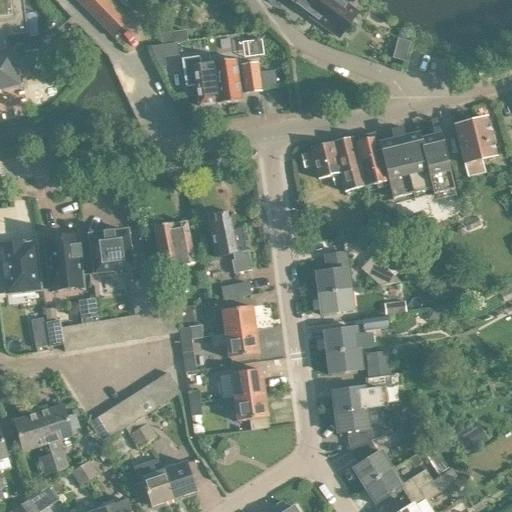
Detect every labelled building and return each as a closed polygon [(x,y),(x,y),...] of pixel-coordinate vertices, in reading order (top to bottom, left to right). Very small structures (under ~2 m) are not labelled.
[(0,0),(0,91),(21,86),(23,86),(23,84),(22,84),(13,50),(13,47),(8,49),(6,36),(27,34),(23,0),(0,0)] [(340,37),(358,13),(340,0),(288,0),(324,26),(340,37)] [(127,19),(111,3),(94,19),(110,35),(127,19)] [(167,44),(188,42),(187,32),(166,34),(167,44)] [(405,60),(410,41),(398,37),(393,57),(405,60)] [(190,43),(179,44),(180,58),(191,56),(190,43)] [(199,56),(180,59),(183,82),(184,88),(196,87),(199,106),(243,101),(237,59),(200,64),(199,56)] [(261,90),(257,62),(241,64),(245,93),(261,90)] [(274,71),(261,73),(263,86),(276,85),(274,71)] [(487,117),(456,125),(465,164),(466,164),(468,177),(485,172),(481,160),(496,156),(487,117)] [(391,198),(407,194),(431,188),(432,194),(454,189),(450,172),(437,118),(430,120),(434,135),(421,138),(419,133),(405,136),(402,127),(390,129),(393,139),(378,143),(388,186),(391,198)] [(378,189),(388,186),(378,143),(375,133),(358,137),(360,142),(355,143),(366,187),(376,184),(378,189)] [(344,192),(363,187),(352,139),(311,148),(313,153),(301,155),(304,168),(315,165),(318,179),(332,176),(334,186),(343,184),(344,192)] [(215,257),(233,254),(234,260),(232,260),(234,273),(251,270),(248,251),(250,251),(245,224),(235,226),(233,214),(209,218),(215,257)] [(162,270),(194,264),(187,223),(172,226),(172,223),(154,227),(162,270)] [(129,231),(91,236),(96,274),(134,269),(135,281),(147,279),(144,255),(132,257),(129,231)] [(65,236),(49,238),(50,242),(46,242),(53,292),(85,288),(79,238),(66,240),(65,236)] [(3,261),(0,261),(0,272),(1,277),(5,277),(6,293),(38,289),(33,245),(21,246),(21,243),(1,245),(3,261)] [(316,272),(319,294),(350,289),(347,268),(348,268),(346,252),(324,255),(326,271),(316,272)] [(379,286),(401,283),(373,257),(361,269),(379,286)] [(206,285),(204,273),(196,274),(199,287),(206,285)] [(248,282),(236,285),(239,296),(251,294),(248,282)] [(352,310),(350,289),(319,294),(321,314),(352,310)] [(151,311),(149,295),(133,296),(135,314),(151,311)] [(387,314),(407,312),(406,301),(386,304),(387,314)] [(222,310),(225,334),(255,331),(252,306),(222,310)] [(162,310),(166,334),(177,332),(173,308),(162,310)] [(426,309),(428,319),(437,318),(436,308),(426,309)] [(152,312),(156,335),(166,334),(162,310),(152,312)] [(142,314),(146,337),(156,335),(152,312),(142,314)] [(146,337),(142,314),(132,315),(136,339),(146,337)] [(122,317),(126,341),(136,339),(132,315),(122,317)] [(387,316),(362,319),(363,331),(389,328),(387,316)] [(112,319),(116,342),(126,341),(122,317),(112,319)] [(102,321),(106,344),(116,342),(112,319),(102,321)] [(46,322),(45,322),(49,347),(63,345),(58,320),(51,321),(46,322)] [(92,323),(96,346),(106,344),(102,321),(92,323)] [(81,324),(85,348),(96,346),(92,323),(81,324)] [(71,326),(75,349),(85,348),(81,324),(71,326)] [(180,341),(191,339),(204,337),(202,325),(178,328),(180,341)] [(75,349),(71,326),(60,328),(64,351),(75,349)] [(324,332),(327,352),(358,348),(373,346),(371,333),(356,335),(355,328),(324,332)] [(45,331),(33,333),(35,348),(47,346),(45,331)] [(258,354),(255,331),(225,334),(211,336),(212,348),(227,346),(228,358),(258,354)] [(182,352),(193,350),(191,339),(180,341),(182,352)] [(361,370),(358,348),(327,352),(330,374),(361,370)] [(390,374),(387,350),(366,353),(368,378),(390,374)] [(231,374),(234,398),(264,393),(260,370),(231,374)] [(171,398),(181,393),(168,372),(159,378),(171,398)] [(332,392),(335,412),(366,408),(387,405),(385,387),(401,384),(400,372),(390,374),(368,378),(364,378),(365,386),(366,389),(364,389),(364,388),(332,392)] [(149,384),(162,404),(171,398),(159,378),(149,384)] [(162,404),(149,384),(141,389),(154,410),(162,404)] [(132,395),(145,415),(154,410),(141,389),(132,395)] [(189,405),(200,403),(198,390),(188,391),(189,405)] [(267,418),(264,393),(234,398),(238,422),(250,420),(267,418)] [(145,415),(132,395),(124,401),(136,421),(143,416),(145,415)] [(128,426),(134,422),(136,421),(124,401),(115,406),(128,426)] [(200,403),(189,405),(191,415),(201,414),(200,403)] [(62,406),(38,414),(47,443),(49,449),(50,454),(55,472),(69,467),(63,449),(62,450),(58,439),(72,434),(70,430),(65,415),(62,406)] [(120,431),(125,428),(128,426),(115,406),(107,411),(120,431)] [(405,407),(406,417),(418,415),(416,406),(405,407)] [(337,433),(347,432),(349,449),(350,450),(371,441),(382,437),(381,426),(368,428),(366,408),(335,412),(337,433)] [(120,431),(107,411),(98,417),(110,437),(120,431)] [(74,412),(65,415),(70,430),(78,427),(74,412)] [(22,451),(39,445),(40,451),(49,449),(47,443),(38,414),(13,422),(22,451)] [(88,423),(101,443),(110,437),(98,417),(88,423)] [(267,418),(250,420),(251,430),(269,428),(267,418)] [(147,423),(138,428),(147,442),(157,436),(148,422),(147,423)] [(474,427),(457,437),(466,452),(483,441),(474,427)] [(138,428),(129,434),(138,448),(147,442),(138,428)] [(382,437),(371,441),(375,447),(376,448),(388,441),(385,436),(382,437)] [(356,460),(376,448),(375,447),(371,441),(350,450),(356,460)] [(380,452),(353,469),(364,486),(391,469),(380,452)] [(50,454),(48,454),(38,457),(44,476),(55,472),(50,454)] [(441,457),(431,463),(437,474),(448,467),(441,457)] [(150,506),(173,499),(163,470),(157,459),(133,467),(136,479),(141,477),(150,506)] [(79,466),(89,481),(96,476),(86,461),(79,466)] [(186,463),(163,470),(173,499),(195,491),(186,463)] [(89,481),(79,466),(71,471),(80,486),(89,481)] [(391,469),(364,486),(375,504),(401,488),(406,496),(409,495),(431,481),(424,470),(400,484),(391,469)] [(412,505),(400,511),(433,511),(426,501),(450,486),(458,480),(450,469),(443,474),(431,481),(409,495),(406,496),(412,505)] [(20,504),(25,511),(36,511),(28,499),(20,504)] [(130,511),(127,500),(105,508),(106,511),(130,511)] [(294,511),(291,507),(288,510),(282,501),(269,509),(271,511),(294,511)]
